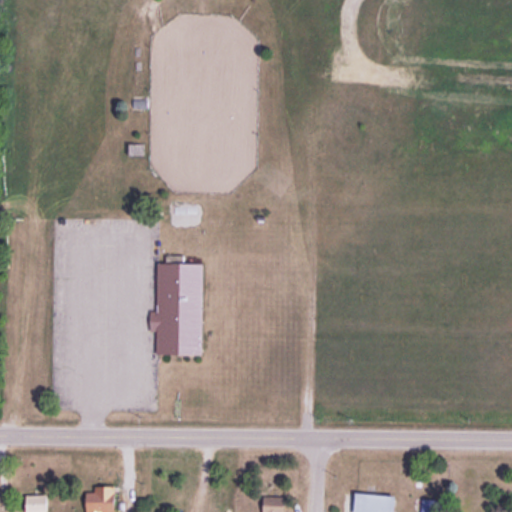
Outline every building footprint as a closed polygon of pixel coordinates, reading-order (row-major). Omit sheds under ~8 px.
[(204,354),(205,262),(158,261),(157,309),(151,309),(151,331),(157,331),(157,353),(204,354)] [(119,485),(108,485),(108,491),(86,491),(86,511),(106,511),(107,511),(119,511),(119,485)] [(396,511),(398,493),(356,491),(354,511),(396,511)] [(51,511),(51,494),(26,494),(26,511),(51,511)] [(262,511),(287,511),(288,495),(262,495),(262,511)] [(443,511),(444,498),(421,498),(421,511),(443,511)]
